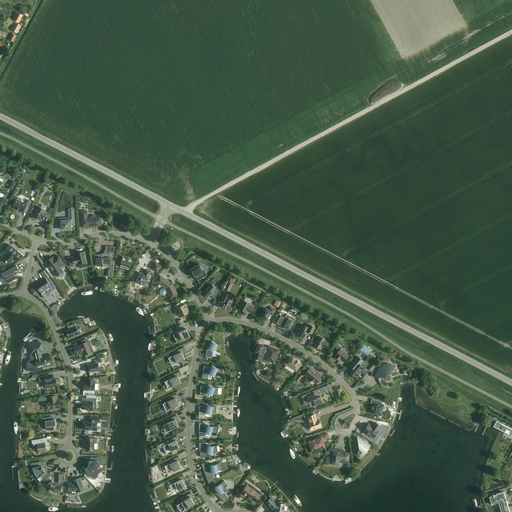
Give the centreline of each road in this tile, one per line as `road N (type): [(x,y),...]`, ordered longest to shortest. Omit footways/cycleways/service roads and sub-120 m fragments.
road 1 (track): [(511,33),(186,208),(168,206)]
road 2 (tertiary): [(511,384),(168,206)]
road 3 (residential): [(208,319),(196,344),(189,449),(202,492),(219,511)]
road 4 (tertiary): [(168,206),(0,115)]
road 5 (residential): [(208,319),(272,332),(336,376),(357,408)]
road 6 (residential): [(68,447),(68,368),(46,313),(22,295)]
